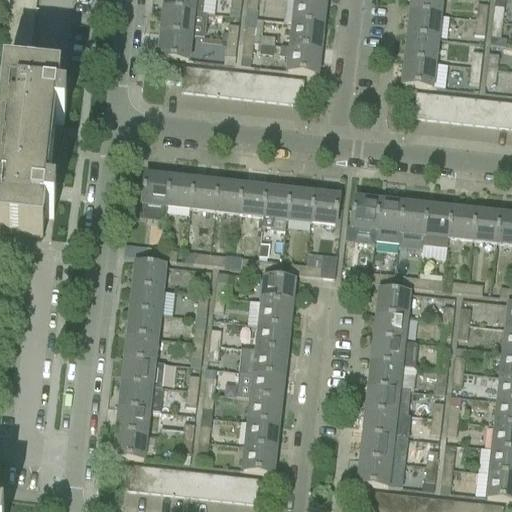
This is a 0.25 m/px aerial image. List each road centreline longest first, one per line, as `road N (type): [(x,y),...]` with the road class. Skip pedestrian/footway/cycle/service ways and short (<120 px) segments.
road 1 (unclassified): [(72,511),(114,130)]
road 2 (residential): [(295,511),(321,286)]
road 3 (unclassified): [(333,153),(114,130)]
road 4 (unclassified): [(511,170),(333,153)]
road 5 (residential): [(351,0),(333,153)]
road 6 (unclassified): [(114,130),(127,0)]
